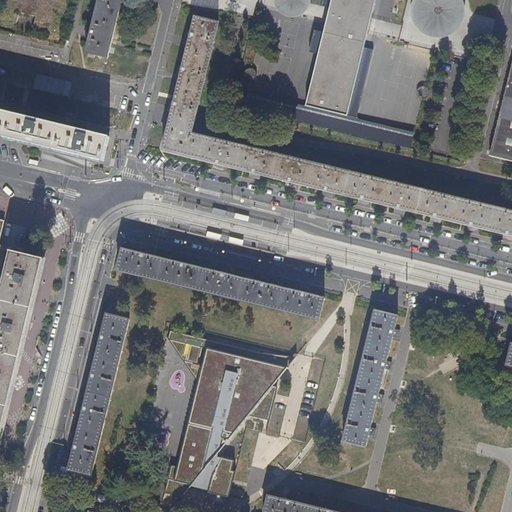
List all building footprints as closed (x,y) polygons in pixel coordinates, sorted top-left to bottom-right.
[(108,59),(122,0),(99,0),(93,27),(91,35),(87,54),(108,59)] [(274,0),(275,5),(278,11),(284,15),(291,17),(298,16),(304,13),(309,7),(310,0),(274,0)] [(365,43),(369,27),(373,8),(377,9),(396,13),(398,0),(332,0),(330,10),(321,47),(311,87),(307,105),(348,115),(356,79),(365,43)] [(412,0),(413,1),(411,5),(411,8),(410,13),(411,17),(415,27),(423,34),(433,38),(444,37),(454,33),(461,24),(464,14),(463,3),(461,0),(412,0)] [(511,212),(192,134),(197,111),(219,23),(195,18),(192,31),(188,45),(183,66),(180,80),(175,100),(174,106),(171,114),(162,151),(215,164),(227,167),(251,173),(264,176),(287,181),(300,184),(323,190),(336,193),(360,199),(372,202),(395,208),(398,209),(407,211),(430,216),(443,219),(467,225),(479,228),(503,234),(511,236),(511,212)] [(381,35),(399,36),(400,24),(382,23),(381,35)] [(511,161),(511,70),(491,156),(511,161)] [(93,121),(97,107),(89,106),(86,119),(93,121)] [(0,135),(103,161),(109,137),(0,110),(0,135)] [(371,132),(371,142),(409,144),(410,134),(371,132)] [(299,189),(300,184),(287,181),(286,186),(299,189)] [(335,198),(336,193),(323,190),(322,195),(335,198)] [(478,233),(479,228),(467,225),(465,230),(478,233)] [(0,305),(14,250),(0,246),(0,305)] [(268,284),(260,282),(235,276),(227,274),(219,272),(188,264),(181,262),(148,254),(140,253),(122,249),(117,269),(117,271),(318,320),(323,297),(308,293),(300,291),(268,284)] [(0,434),(43,258),(14,250),(0,305),(0,434)] [(379,392),(386,366),(387,359),(393,335),(395,328),(398,316),(374,310),(343,440),(366,446),(370,433),(371,425),(378,399),(379,392)] [(91,476),(129,318),(107,313),(102,333),(100,340),(92,373),(91,379),(84,405),(83,412),(75,443),(74,450),(68,471),(91,476)] [(206,347),(208,339),(169,330),(167,338),(206,347)] [(206,347),(177,466),(171,464),(164,493),(181,498),(191,487),(215,457),(248,416),(269,420),(279,377),(296,356),(273,353),(208,339),(206,347)] [(207,493),(221,458),(215,457),(191,487),(207,493)] [(229,498),(233,461),(221,458),(207,493),(229,498)] [(226,503),(229,498),(207,493),(207,497),(208,499),(209,500),(210,503),(213,505),(216,506),(221,506),(224,505),(226,503)] [(332,511),(325,510),(293,502),(285,500),(268,496),(264,511),(332,511)]
